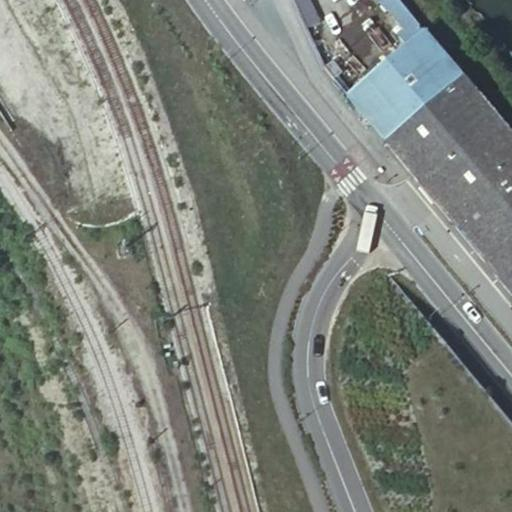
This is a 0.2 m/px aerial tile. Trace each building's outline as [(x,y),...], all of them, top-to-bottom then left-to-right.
[(308,0),(294,0),(308,29),(320,24),(308,0)] [(407,46),(424,32),(397,0),(378,0),(404,31),(398,36),(407,46)] [(463,79),(424,32),(407,46),(346,97),(385,144),(463,79)] [(333,62),(325,68),(334,79),(342,73),(333,62)] [(511,138),(463,79),(385,144),(511,298),(511,138)]
